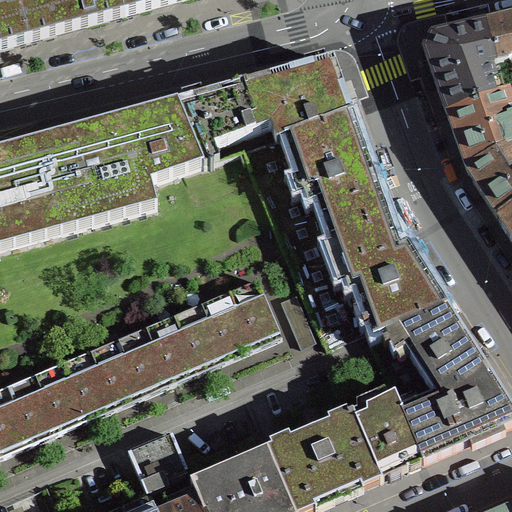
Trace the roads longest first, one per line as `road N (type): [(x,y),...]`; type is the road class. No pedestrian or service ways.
road 1 (unknown): [(0,504),(368,346)]
road 2 (tertiary): [(0,106),(363,17)]
road 3 (residential): [(363,17),(410,162),(511,332)]
